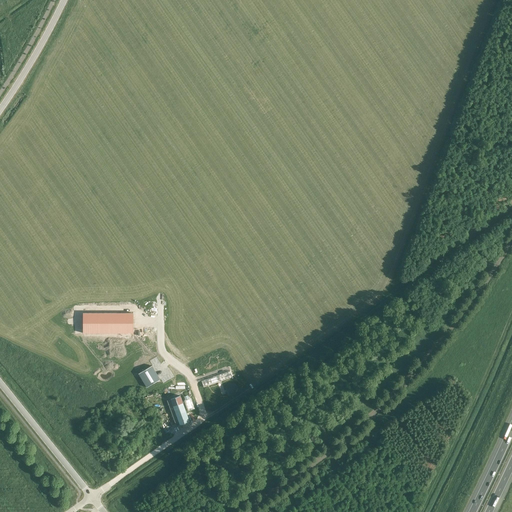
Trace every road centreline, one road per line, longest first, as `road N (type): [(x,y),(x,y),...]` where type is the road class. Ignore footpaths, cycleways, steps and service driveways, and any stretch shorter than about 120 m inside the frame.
road 1 (residential): [(166,358),(190,374),(205,418),(91,497)]
road 2 (tertiary): [(91,497),(0,384)]
road 3 (tertiary): [(0,109),(63,0)]
